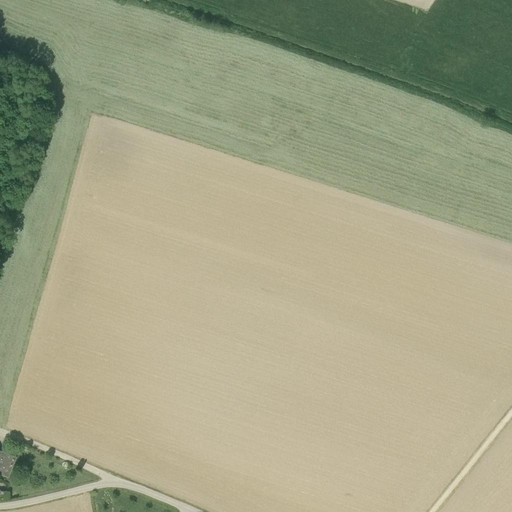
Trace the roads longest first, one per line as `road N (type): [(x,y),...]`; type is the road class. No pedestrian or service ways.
road 1 (unclassified): [(193,511),(111,480),(0,505)]
road 2 (track): [(433,511),(511,415)]
road 3 (track): [(111,480),(0,433)]
